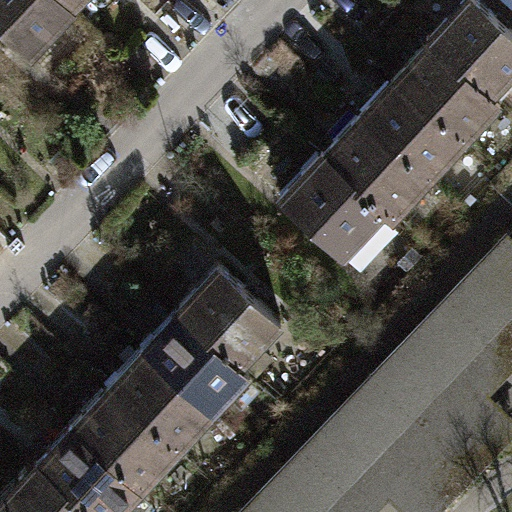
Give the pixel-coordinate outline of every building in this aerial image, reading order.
[(0,0),(0,18),(37,54),(88,0),(0,0)] [(464,0),(432,34),(435,36),(469,68),(472,65),(503,94),(511,84),(511,21),(489,0),(464,0)] [(511,101),(503,94),(472,65),(469,68),(435,36),(399,75),(472,143),(511,101)] [(434,183),(472,143),(399,75),(361,116),(434,183)] [(400,219),(434,183),(361,116),(333,146),(366,176),(360,183),(392,213),(400,219)] [(353,255),(392,213),(360,183),(366,176),(333,146),(330,143),(285,192),(353,255)] [(511,239),(249,511),(363,511),(389,486),(416,511),(423,511),(510,422),(479,392),(511,358),(511,239)] [(174,310),(242,372),(280,332),(211,269),(174,310)] [(136,350),(205,413),(242,372),(174,310),(136,350)] [(99,391),(167,454),(205,413),(136,350),(99,391)] [(61,432),(130,494),(167,454),(99,391),(61,432)] [(24,472),(67,511),(113,511),(130,494),(61,432),(24,472)] [(0,497),(0,511),(67,511),(24,472),(0,497)]
